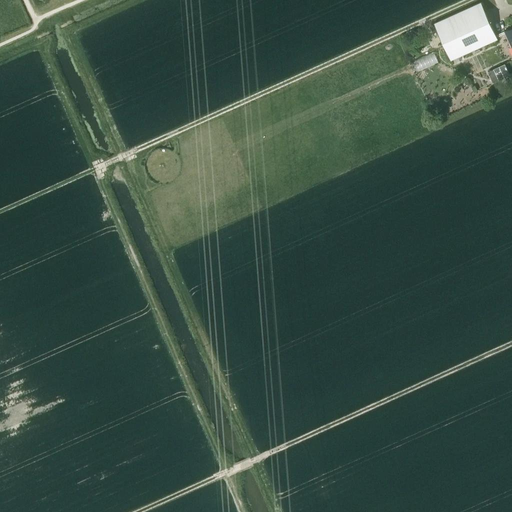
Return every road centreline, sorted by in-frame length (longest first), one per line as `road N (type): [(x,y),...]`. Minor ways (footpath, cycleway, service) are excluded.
road 1 (track): [(0,211),(471,0)]
road 2 (track): [(141,511),(511,343)]
